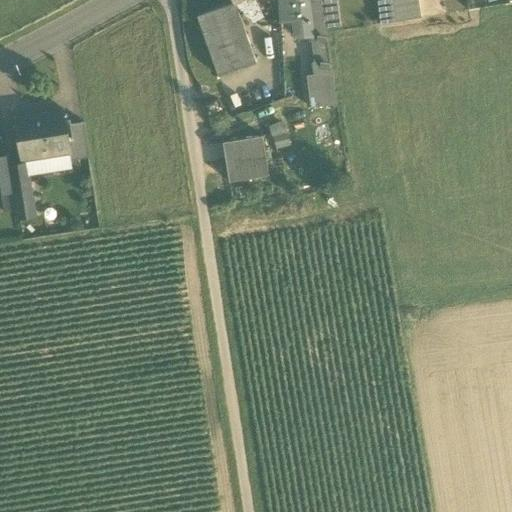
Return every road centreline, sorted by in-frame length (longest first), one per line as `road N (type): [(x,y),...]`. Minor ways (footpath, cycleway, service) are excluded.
road 1 (track): [(250,511),(168,0)]
road 2 (secondary): [(0,63),(117,0)]
